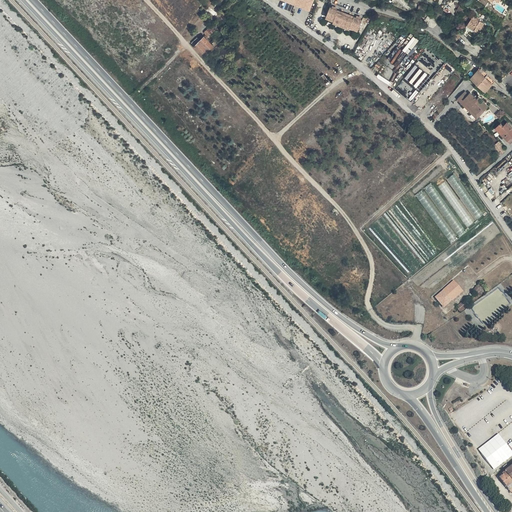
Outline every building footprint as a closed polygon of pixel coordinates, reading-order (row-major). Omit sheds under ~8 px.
[(287,0),(310,10),(314,0),(287,0)] [(488,7),(480,3),(478,6),(486,11),(488,7)] [(353,27),(357,28),(361,17),(329,4),(325,15),(328,17),(327,20),(332,22),(335,23),(335,25),(343,29),(344,26),(348,28),(352,29),(353,27)] [(483,23),(472,16),(471,17),(465,25),(472,30),(473,28),(477,31),(483,23)] [(202,34),(203,35),(206,37),(221,23),(217,19),(202,34)] [(206,37),(203,35),(199,39),(195,35),(190,40),(204,53),(213,44),(227,30),(221,23),(206,37)] [(227,30),(213,44),(218,48),(231,34),(227,30)] [(457,34),(455,31),(452,34),(456,40),(460,37),(458,34),(457,34)] [(409,52),(418,39),(413,36),(404,49),(409,52)] [(471,80),(484,91),(492,80),(479,70),(471,80)] [(466,95),(464,92),(455,101),(476,120),(486,109),(477,100),(476,101),(468,93),(466,95)] [(508,136),(511,140),(511,139),(511,131),(504,124),(501,126),(498,123),(492,129),(503,141),(508,136)] [(507,145),(511,140),(508,136),(503,141),(507,145)] [(449,177),(476,219),(483,214),(456,172),(449,177)] [(444,181),(438,186),(452,203),(457,198),(444,181)] [(490,190),(488,192),(488,193),(485,195),(490,201),(493,199),(491,197),(494,195),(490,190)] [(462,292),(473,282),(465,272),(454,282),(462,292)] [(454,282),(435,298),(444,308),(462,292),(454,282)] [(474,290),(479,296),(485,290),(480,284),(474,290)] [(457,308),(460,312),(463,310),(469,306),(465,301),(457,308)] [(288,394),(280,385),(265,398),(273,407),(288,394)] [(504,479),(511,486),(511,485),(511,481),(511,480),(509,477),(511,475),(511,462),(503,470),(507,476),(504,479)] [(505,490),(511,486),(504,479),(507,476),(503,470),(496,476),(505,490)]
